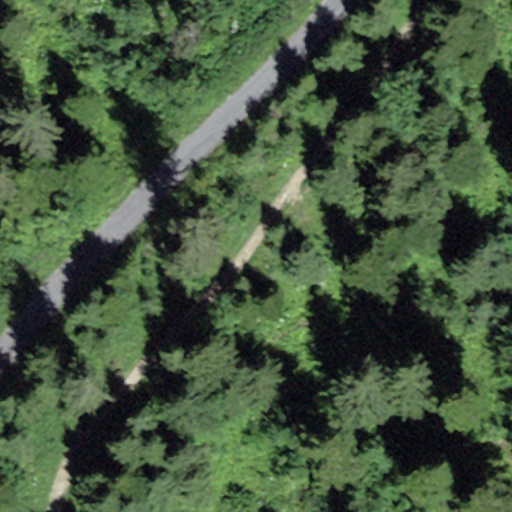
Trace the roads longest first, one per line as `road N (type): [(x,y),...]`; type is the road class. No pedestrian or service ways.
road 1 (track): [(55,511),(86,449),(317,203),(436,0)]
road 2 (track): [(337,0),(0,372)]
